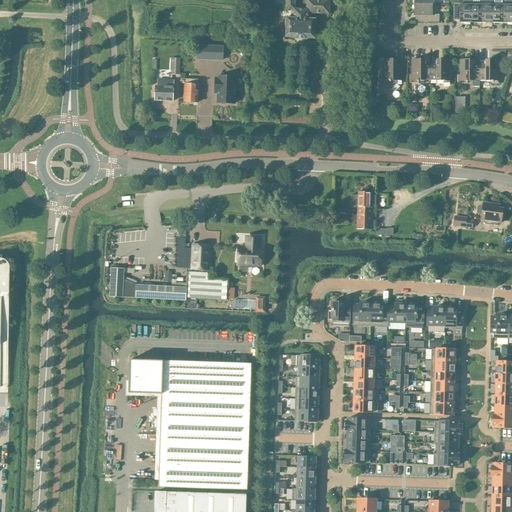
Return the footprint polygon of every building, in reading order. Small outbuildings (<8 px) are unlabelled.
[(306,0),(306,9),(295,9),(294,0),(285,0),(285,10),(291,10),(290,18),(286,18),(286,20),(285,20),(285,26),(286,26),(285,37),(294,38),(294,39),(306,39),(306,38),(314,38),(315,19),(308,19),(308,13),(329,14),(329,0),(306,0)] [(459,20),(459,23),(470,23),(471,5),(471,3),(470,0),(459,0),(459,4),(453,4),(453,20),(459,20)] [(481,23),(481,0),(470,0),(471,3),(471,5),(470,23),(481,23)] [(481,0),(481,23),(492,23),(492,0),(481,0)] [(503,3),(502,0),(492,0),(492,23),(503,23),(503,3)] [(511,2),(503,3),(503,23),(511,22),(511,2)] [(432,15),(432,5),(414,5),(414,12),(415,12),(415,22),(439,22),(439,15),(432,15)] [(211,26),(210,36),(222,37),(223,26),(211,26)] [(205,59),(206,46),(198,46),(197,59),(205,59)] [(206,46),(205,59),(222,60),(223,47),(206,46)] [(179,75),(180,60),(180,59),(171,58),(171,74),(179,75)] [(381,74),(381,89),(391,89),(396,83),(396,81),(403,81),(403,65),(397,65),(397,60),(384,60),(384,74),(381,74)] [(430,80),(431,65),(425,65),(425,60),(412,60),(411,75),(409,75),(409,83),(418,83),(418,81),(424,81),(424,80),(430,80)] [(431,65),(430,80),(436,80),(436,81),(443,81),(443,83),(452,83),(452,75),(449,75),(450,60),(437,60),(437,65),(431,65)] [(479,80),(479,65),(473,65),(473,60),(460,60),(460,75),(458,75),(458,83),(467,83),(467,81),(473,81),(473,80),(479,80)] [(479,65),(479,80),(485,80),(485,81),(491,81),(491,84),(501,84),(501,75),(498,75),(498,60),(485,60),(485,65),(479,65)] [(234,104),(235,78),(218,77),(218,78),(215,78),(215,93),(217,93),(217,103),(219,103),(221,104),(222,104),(224,104),(226,103),(234,104)] [(197,103),(198,79),(185,79),(185,81),(184,102),(197,103)] [(171,87),(171,80),(158,80),(157,86),(155,86),(155,101),(173,102),(173,87),(171,87)] [(464,98),(456,98),(456,111),(464,111),(464,98)] [(358,213),(357,229),(371,230),(371,213),(372,208),(369,208),(370,192),(358,192),(358,208),(358,213)] [(501,223),(503,211),(499,210),(500,205),(482,203),(482,206),(479,206),(477,207),(477,213),(478,214),(481,214),(480,220),(501,223)] [(357,223),(357,215),(347,214),(347,222),(357,223)] [(472,228),(473,221),(466,220),(466,218),(454,216),(453,225),(472,228)] [(259,248),(259,237),(246,237),(246,248),(238,247),(237,264),(260,266),(261,249),(259,248)] [(193,245),(192,269),(198,269),(198,273),(202,273),(203,270),(208,270),(209,246),(193,245)] [(0,344),(8,345),(10,271),(10,268),(9,264),(7,261),(4,260),(1,259),(0,258),(0,344)] [(109,297),(122,297),(124,269),(111,268),(109,297)] [(189,272),(188,299),(226,301),(227,281),(207,279),(208,273),(202,273),(198,273),(189,272)] [(135,298),(186,301),(186,287),(136,285),(135,298)] [(256,298),(255,312),(264,312),(264,298),(256,298)] [(349,324),(350,305),(344,304),(344,303),(331,302),(331,310),(328,310),(328,320),(333,320),(333,323),(349,324)] [(370,327),(371,304),(360,303),(360,305),(353,305),(352,326),(370,327)] [(388,327),(388,306),(382,306),(382,304),(371,304),(370,327),(388,327)] [(405,328),(406,305),(394,304),(394,306),(388,306),(388,327),(388,323),(405,323),(404,328),(405,328)] [(423,328),(423,307),(417,307),(417,305),(406,305),(405,328),(423,328)] [(444,329),(445,308),(434,307),(434,309),(427,309),(426,326),(444,326),(444,329)] [(456,308),(445,308),(444,329),(462,329),(463,310),(456,310),(456,308)] [(508,339),(509,316),(497,315),(497,317),(491,317),(490,338),(508,339)] [(376,358),(377,347),(374,347),(371,347),(355,346),(355,358),(376,358)] [(455,361),(455,350),(451,350),(444,349),(443,349),(437,349),(431,349),(431,360),(455,361)] [(319,367),(319,356),(296,355),(296,367),(301,367),(319,367)] [(376,369),(376,358),(355,358),(355,368),(376,369)] [(158,488),(247,490),(251,374),(251,364),(129,360),(128,394),(158,394),(161,395),(158,479),(158,480),(158,481),(158,488)] [(454,372),(455,361),(431,360),(430,371),(454,372)] [(511,373),(511,362),(508,362),(506,362),(501,362),(496,362),(496,373),(511,373)] [(301,367),(300,378),(318,378),(319,367),(301,367)] [(376,380),(376,369),(355,368),(354,379),(376,380)] [(454,382),(454,372),(430,371),(430,382),(454,382)] [(511,384),(511,373),(496,373),(496,384),(511,384)] [(318,389),(318,378),(300,378),(296,377),(295,388),(318,389)] [(375,390),(376,380),(354,379),(354,390),(378,391),(378,390),(375,390)] [(454,393),(454,382),(430,382),(430,393),(454,393)] [(511,384),(496,384),(495,395),(511,395),(511,384)] [(318,400),(318,389),(295,388),(295,399),(318,400)] [(377,402),(378,391),(354,390),(353,401),(377,402)] [(453,404),(454,393),(430,393),(429,403),(453,404)] [(511,406),(511,395),(495,395),(495,405),(511,406)] [(317,411),(318,400),(295,399),(295,410),(317,411)] [(377,413),(377,402),(353,401),(353,412),(377,413)] [(453,415),(453,404),(429,403),(429,415),(453,415)] [(511,406),(495,405),(494,416),(493,416),(511,416),(511,406)] [(317,422),(317,411),(295,410),(294,421),(314,422),(317,422)] [(511,416),(493,416),(492,424),(494,424),(494,427),(499,428),(501,428),(511,428),(511,416)] [(350,419),(347,418),(347,422),(345,421),(345,430),(371,430),(371,419),(350,419)] [(434,433),(460,433),(460,425),(458,425),(458,422),(456,422),(434,421),(434,433)] [(370,441),(371,430),(345,430),(347,430),(347,440),(370,441)] [(460,434),(460,433),(434,433),(434,443),(458,444),(458,434),(460,434)] [(370,452),(370,441),(347,440),(346,451),(344,451),(370,452)] [(458,444),(434,443),(434,444),(436,444),(436,454),(433,454),(459,455),(459,454),(457,454),(458,444)] [(370,463),(370,452),(344,451),(344,459),(346,459),(346,463),(352,463),(358,463),(370,463)] [(433,465),(448,466),(451,466),(457,466),(457,463),(459,463),(459,455),(433,454),(433,465)] [(315,468),(316,457),(313,457),(297,456),(297,468),(315,468)] [(491,467),(491,475),(511,475),(511,464),(500,464),(498,464),(493,464),(493,467),(491,467)] [(315,479),(315,468),(297,468),(297,478),(315,479)] [(511,475),(491,475),(493,475),(492,486),(511,486),(511,475)] [(315,490),(315,479),(297,478),(296,489),(292,489),(315,490)] [(511,486),(492,486),(492,497),(511,497),(511,486)] [(314,500),(315,490),(292,489),(292,500),(314,500)] [(245,511),(246,494),(157,492),(156,511),(166,511),(165,511),(245,511)] [(511,497),(492,497),(492,507),(511,508),(511,497)] [(377,500),(357,499),(356,511),(376,511),(377,500)] [(314,511),(314,500),(292,500),(296,500),(296,510),(292,510),(291,511),(314,511)] [(428,502),(428,511),(448,511),(448,502),(428,502)]
